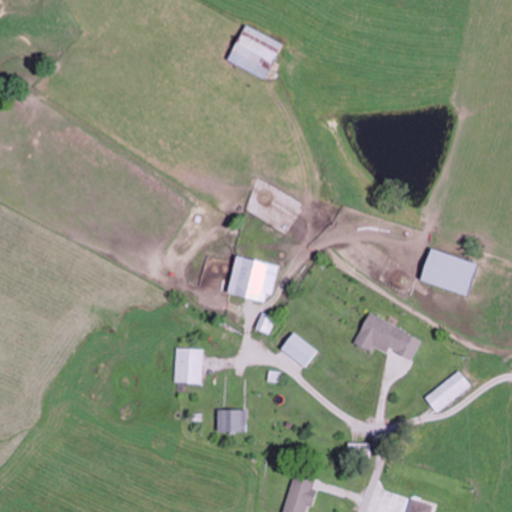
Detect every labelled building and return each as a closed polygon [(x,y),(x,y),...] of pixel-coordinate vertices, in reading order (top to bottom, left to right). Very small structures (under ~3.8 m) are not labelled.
[(225,61),(262,80),(280,43),(243,25),(225,61)] [(473,262),(427,249),(417,282),(464,295),(473,262)] [(272,296),(278,266),(233,256),(225,295),(264,303),(266,295),(272,296)] [(410,362),(421,340),(369,313),(353,344),(370,353),(374,344),(410,362)] [(280,348),(302,368),(316,352),(294,332),(280,348)] [(203,385),(203,350),(176,350),(176,385),(203,385)] [(424,398),(436,413),(470,386),(458,371),(424,398)] [(216,433),(247,433),(247,410),(216,410),(216,433)] [(281,511),(306,511),(316,480),(293,474),(281,511)] [(403,511),(430,511),(432,506),(407,498),(403,511)]
